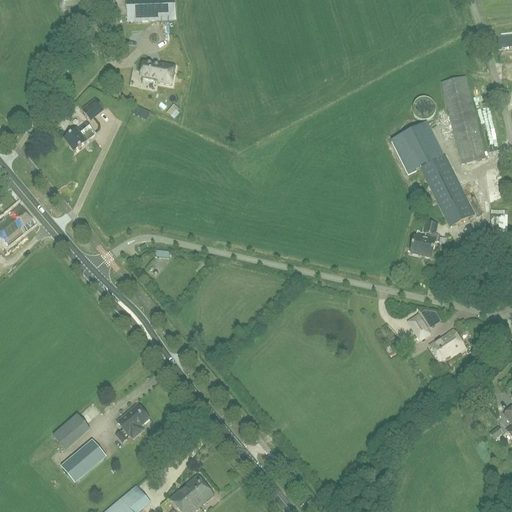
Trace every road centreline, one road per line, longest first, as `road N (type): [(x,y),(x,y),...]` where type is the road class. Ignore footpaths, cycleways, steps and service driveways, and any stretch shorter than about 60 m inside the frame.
road 1 (unclassified): [(511,319),(155,238),(133,240),(90,272)]
road 2 (secondary): [(291,511),(90,272)]
road 3 (unclassified): [(511,142),(470,0)]
road 4 (secondary): [(90,272),(0,166)]
